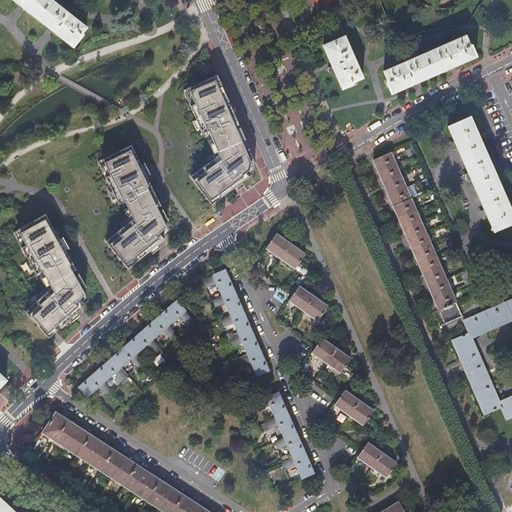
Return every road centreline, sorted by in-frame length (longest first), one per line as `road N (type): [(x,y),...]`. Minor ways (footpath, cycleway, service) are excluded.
road 1 (residential): [(0,430),(119,311),(284,187)]
road 2 (residential): [(511,63),(284,187)]
road 3 (residential): [(284,187),(201,0)]
